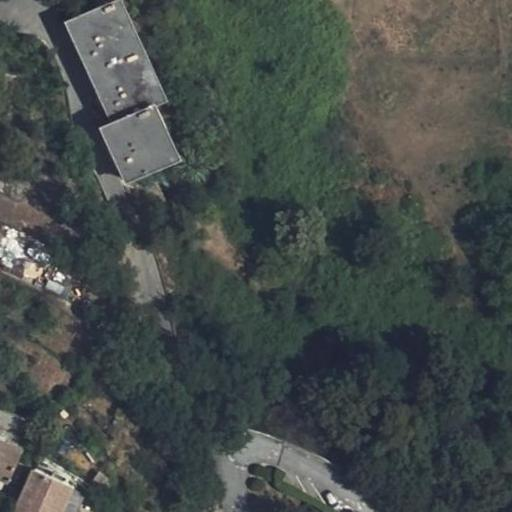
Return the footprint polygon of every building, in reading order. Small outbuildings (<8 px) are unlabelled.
[(119,0),(110,0),(65,21),(111,122),(101,128),(126,181),(177,157),(152,103),(163,98),(119,0)] [(281,211),(291,227),(307,217),(297,201),(281,211)] [(182,231),(194,252),(206,246),(194,225),(182,231)] [(0,479),(6,482),(21,448),(0,439),(0,479)] [(15,511),(64,511),(75,489),(76,487),(33,468),(15,511)] [(0,506),(5,509),(15,486),(6,482),(0,497),(0,506)] [(78,511),(86,494),(75,489),(64,511),(65,511),(78,511)]
